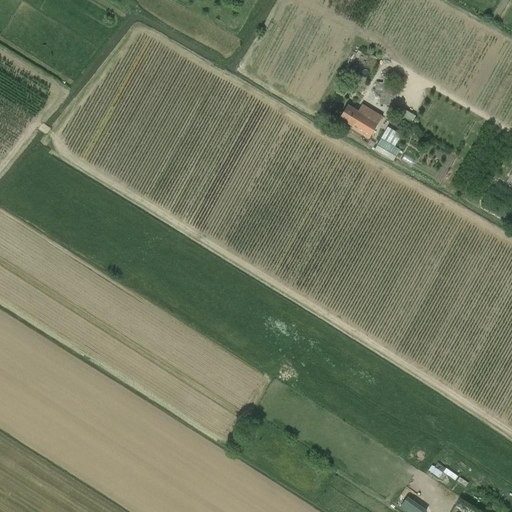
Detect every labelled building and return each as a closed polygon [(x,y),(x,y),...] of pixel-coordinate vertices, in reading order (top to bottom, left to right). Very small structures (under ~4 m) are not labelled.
[(348,71),(357,75),(367,54),(358,50),(348,71)] [(375,92),(381,93),(380,95),(380,100),(380,104),(393,105),(396,83),(384,83),(376,82),(375,92)] [(348,105),(340,119),(352,126),(351,128),(369,139),(383,117),(362,104),(357,111),(348,105)] [(398,116),(413,123),(417,115),(403,107),(398,116)] [(377,145),(374,150),(393,161),(400,150),(395,146),(401,135),(388,127),(381,138),(377,145)] [(443,479),(447,474),(456,480),(460,475),(438,460),(430,470),(443,479)] [(410,511),(428,511),(430,510),(410,495),(402,505),(410,511)]
